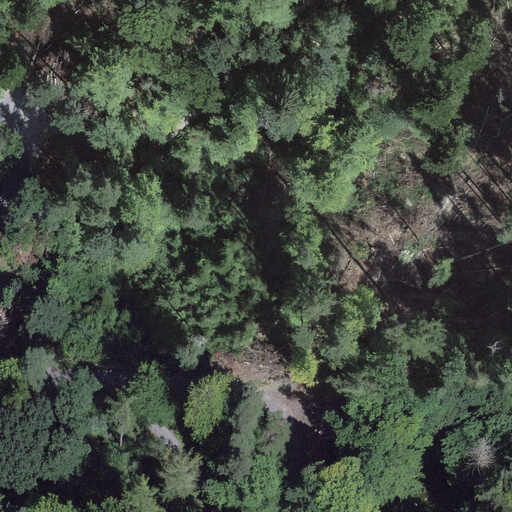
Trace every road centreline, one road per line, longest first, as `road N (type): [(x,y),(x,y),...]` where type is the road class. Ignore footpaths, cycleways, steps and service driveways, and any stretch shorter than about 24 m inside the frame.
road 1 (track): [(302,511),(302,443),(291,417),(269,399),(235,383),(70,382)]
road 2 (track): [(209,511),(199,476),(158,424),(70,382)]
road 3 (track): [(0,215),(23,168),(15,120),(0,95)]
